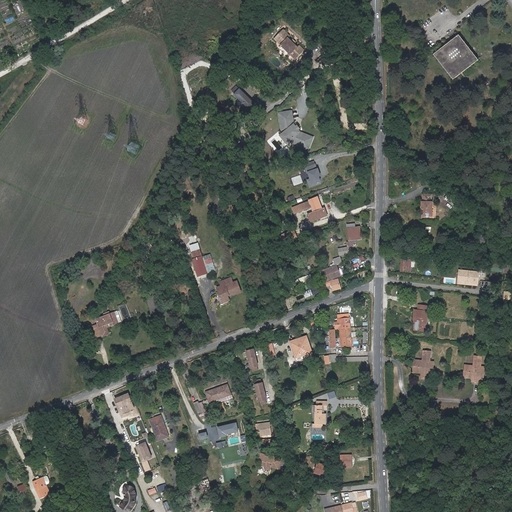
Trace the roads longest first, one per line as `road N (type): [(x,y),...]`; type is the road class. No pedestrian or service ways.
road 1 (residential): [(379,284),(0,427)]
road 2 (tertiary): [(379,284),(375,0)]
road 3 (tertiary): [(383,511),(379,284)]
road 4 (unclassified): [(127,0),(0,75)]
road 5 (unknown): [(250,94),(282,100),(376,39)]
road 6 (unknown): [(378,358),(401,365),(404,391),(417,401),(474,401)]
